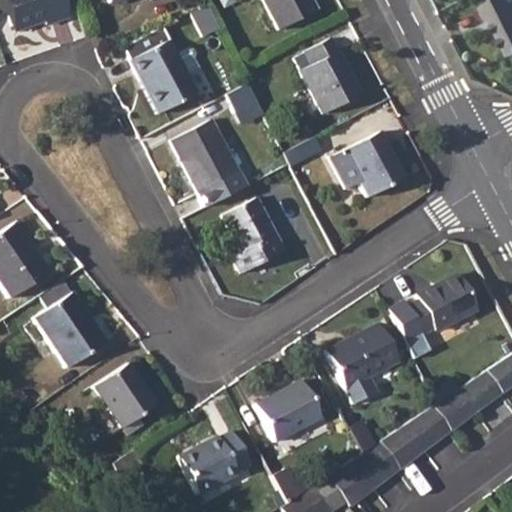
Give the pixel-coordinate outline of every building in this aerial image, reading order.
[(62,0),(0,0),(11,31),(42,20),(44,26),(68,17),(62,0)] [(308,0),(260,0),(276,31),(314,11),(308,0)] [(511,0),(497,0),(482,8),(489,22),(493,20),(511,55),(511,0)] [(217,28),(205,4),(189,12),(201,37),(217,28)] [(120,48),(127,61),(167,40),(160,27),(133,42),(120,48)] [(309,65),(298,72),(321,115),(358,96),(328,38),(302,52),(309,65)] [(167,40),(127,61),(155,114),(195,94),(185,75),(174,55),(167,40)] [(174,55),(185,75),(197,68),(198,63),(191,50),(186,49),(174,55)] [(248,84),(226,95),(240,124),(263,114),(248,84)] [(342,147),(378,131),(371,116),(335,133),(342,147)] [(209,121),(168,141),(196,194),(203,208),(243,188),(236,174),(209,121)] [(377,133),(326,160),(342,190),(356,184),(365,199),(402,179),(377,133)] [(254,198),(220,216),(239,253),(229,258),(238,275),(282,253),(254,198)] [(12,224),(0,231),(0,287),(7,298),(45,273),(12,224)] [(414,297),(417,303),(405,309),(403,303),(386,312),(412,361),(428,352),(419,336),(431,330),(433,333),(474,312),(455,276),(414,297)] [(70,293),(31,319),(64,368),(103,343),(70,293)] [(375,325),(322,352),(342,390),(350,405),(374,392),(366,377),(395,361),(375,325)] [(511,354),(485,372),(501,393),(511,384),(511,354)] [(126,365),(90,388),(117,429),(153,406),(126,365)] [(485,372),(458,390),(475,412),(501,393),(485,372)] [(299,383),(252,407),(271,442),(317,418),(299,383)] [(435,405),(432,407),(450,431),(475,412),(458,390),(435,405)] [(432,407),(405,425),(425,450),(450,431),(432,407)] [(359,421),(346,428),(360,455),(373,446),(359,421)] [(405,425),(378,443),(398,470),(425,450),(405,425)] [(215,438),(175,459),(194,495),(234,474),(233,471),(246,465),(229,433),(217,439),(215,438)] [(360,455),(352,460),(374,489),(398,470),(378,443),(373,446),(360,455)] [(130,451),(108,465),(118,479),(139,464),(130,451)] [(352,460),(325,478),(343,503),(348,508),(374,489),(352,460)] [(284,505),(278,509),(280,511),(329,511),(343,503),(325,478),(284,505)]
